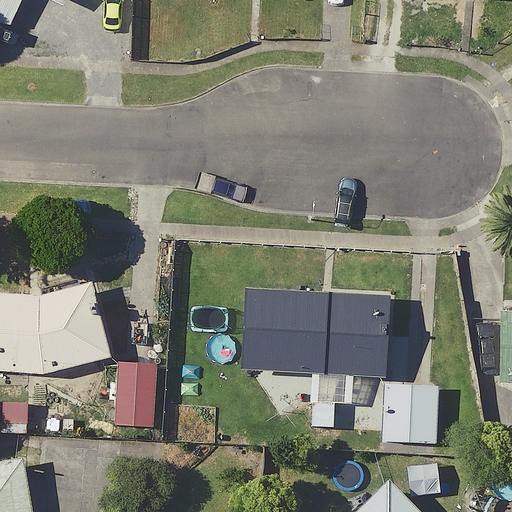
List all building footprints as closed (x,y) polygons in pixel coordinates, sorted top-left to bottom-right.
[(0,0),(0,22),(4,24),(14,0),(53,0),(56,1),(56,0),(0,0)] [(98,353),(80,284),(31,291),(0,289),(0,362),(41,368),(98,353)] [(380,294),(239,284),(233,362),(305,367),(303,399),(344,402),(346,369),(375,371),(380,294)] [(511,307),(496,307),(495,378),(511,377),(511,307)] [(150,360),(115,359),(112,421),(147,423),(150,360)] [(431,382),(378,379),(376,437),(428,440),(431,382)] [(23,511),(27,470),(0,467),(0,511),(23,511)] [(417,511),(380,474),(340,511),(417,511)]
